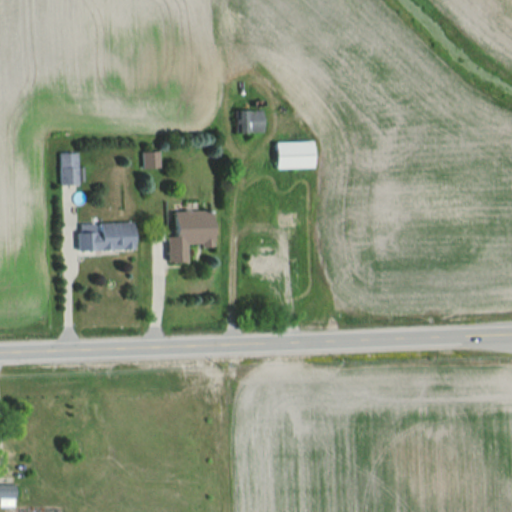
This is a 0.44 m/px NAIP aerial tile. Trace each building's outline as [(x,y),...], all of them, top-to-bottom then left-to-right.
[(260,111),(232,111),(232,133),(260,133),(260,111)] [(272,168),(311,168),(311,142),(272,142),(272,168)] [(157,152),(140,152),(140,168),(157,168),(157,152)] [(75,153),(58,153),(58,185),(75,185),(75,153)] [(165,238),(165,264),(185,264),(185,246),(210,246),(210,211),(172,211),(172,238),(165,238)] [(297,218),(277,218),(277,227),(297,227),(297,218)] [(131,251),(131,224),(75,224),(76,251),(131,251)] [(280,248),(256,248),(256,255),(247,255),(247,273),(280,273),(280,248)]
